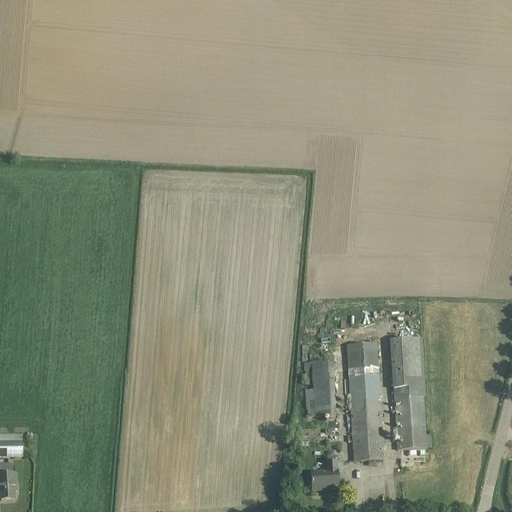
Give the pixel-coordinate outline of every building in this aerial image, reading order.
[(336,364),(306,364),(306,418),(336,418),(336,364)] [(427,450),(423,397),(393,399),(397,451),(427,450)] [(380,403),(350,405),(353,463),(369,462),(384,461),(380,403)] [(22,458),(22,439),(22,437),(0,437),(0,458),(11,459),(22,458)] [(336,466),(335,463),(327,464),(327,473),(311,474),(312,491),(338,490),(338,479),(343,479),(342,465),(336,466)] [(13,475),(12,465),(0,465),(0,487),(0,494),(1,501),(14,501),(13,492),(17,492),(16,485),(16,475),(13,475)]
